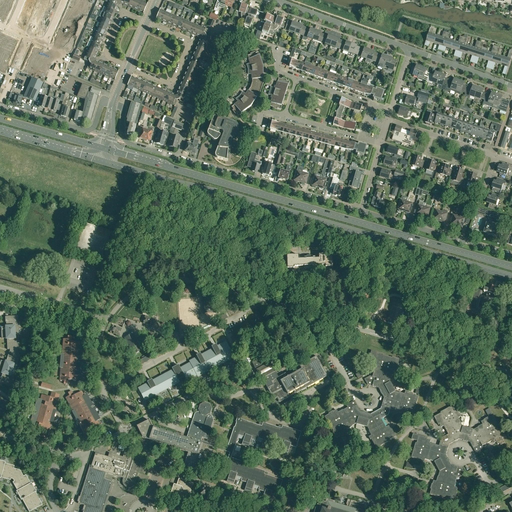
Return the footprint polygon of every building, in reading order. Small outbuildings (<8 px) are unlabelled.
[(72,0),(70,5),(78,9),(81,4),(72,0)] [(136,0),(130,0),(128,7),(133,9),(136,0)] [(136,0),(133,9),(138,11),(142,2),(137,0),(136,0)] [(217,0),(214,8),(218,9),(219,7),(224,9),(225,5),(225,6),(227,0),(217,0)] [(227,0),(225,6),(231,8),(229,13),(232,15),(237,0),(227,0)] [(147,4),(142,2),(138,11),(143,13),(143,14),(144,12),(146,6),(147,6),(147,4)] [(106,8),(115,12),(117,7),(108,3),(106,8)] [(1,4),(0,6),(0,9),(7,13),(9,8),(1,4)] [(241,18),(246,16),(245,14),(247,9),(248,6),(242,4),(241,6),(238,5),(236,11),(241,13),(241,14),(241,15),(241,16),(241,17),(241,18)] [(70,5),(68,10),(76,14),(78,9),(70,5)] [(103,7),(101,12),(113,17),(115,12),(106,8),(103,7)] [(160,9),(159,11),(157,17),(156,17),(156,19),(161,21),(165,12),(160,10),(160,9)] [(245,14),(246,16),(248,15),(253,17),(255,18),(258,12),(257,12),(258,10),(254,9),(254,11),(250,9),(250,10),(247,9),(245,14)] [(68,10),(66,15),(74,19),(76,14),(68,10)] [(111,22),(113,17),(101,12),(99,17),(102,18),(111,22)] [(165,12),(161,21),(166,23),(170,14),(165,12)] [(264,21),(266,22),(271,24),(272,26),(274,25),(276,19),(273,18),(274,18),(270,16),(270,15),(267,13),(266,15),(264,21)] [(175,16),(170,14),(166,23),(171,25),(175,16)] [(252,20),(253,17),(248,15),(246,16),(241,18),(242,18),(242,19),(242,20),(243,20),(244,21),(245,21),(245,22),(244,26),(250,28),(253,20),(252,20)] [(171,25),(176,27),(180,18),(175,16),(171,25)] [(181,16),(180,18),(176,27),(181,30),(185,20),(182,19),(183,17),(181,16)] [(277,17),(276,19),(274,25),(272,26),(274,30),(275,30),(276,29),(277,28),(277,27),(278,27),(278,26),(283,28),(285,22),(282,21),(283,19),(277,17)] [(102,18),(99,23),(109,27),(111,22),(102,18)] [(64,19),(62,24),(70,28),(72,23),(64,19)] [(190,23),(185,20),(181,30),(186,32),(190,23)] [(292,23),(288,22),(288,21),(285,29),(289,31),(294,33),(297,24),(292,23)] [(266,22),(265,25),(264,25),(262,32),(268,35),(269,30),(270,30),(270,31),(271,31),(272,31),(273,31),(273,30),(274,30),(272,26),(271,24),(266,22)] [(99,23),(97,28),(107,32),(109,27),(99,23)] [(195,25),(190,23),(186,32),(191,34),(195,25)] [(62,24),(60,29),(68,33),(70,28),(62,24)] [(302,27),(302,26),(297,24),(294,33),(299,35),(299,34),(303,36),(306,28),(306,29),(302,27)] [(200,27),(195,25),(191,34),(196,36),(200,27)] [(198,37),(199,38),(205,35),(205,34),(206,34),(208,30),(205,29),(206,27),(201,25),(200,27),(196,36),(198,37)] [(95,33),(104,37),(107,32),(97,28),(95,33)] [(306,28),(303,36),(307,37),(307,38),(312,39),(315,31),(310,29),(310,30),(306,29),(306,28)] [(426,41),(430,42),(434,44),(437,35),(432,34),(434,29),(430,28),(426,41)] [(60,29),(57,34),(66,38),(68,33),(60,29)] [(320,33),(315,31),(312,39),(317,41),(321,42),(324,35),(320,34),(320,33)] [(434,44),(443,46),(447,33),(443,32),(442,37),(437,35),(434,44)] [(10,33),(8,38),(16,42),(18,37),(10,33)] [(95,33),(93,38),(102,42),(104,37),(95,33)] [(451,34),(447,33),(443,46),(451,49),(453,41),(449,39),(451,34)] [(57,34),(55,39),(64,43),(66,38),(57,34)] [(199,40),(198,42),(208,45),(210,40),(211,38),(209,37),(207,36),(206,37),(205,35),(199,38),(199,40)] [(324,35),(321,42),(325,44),(330,46),(333,37),(328,36),(328,37),(324,35)] [(464,35),(464,37),(459,52),(467,54),(470,46),(465,44),(467,38),(468,36),(464,35)] [(451,49),(459,52),(464,37),(460,36),(458,42),(453,41),(451,49)] [(338,40),(338,39),(333,37),(330,46),(335,48),(335,47),(339,49),(342,41),(342,42),(338,40)] [(8,38),(6,43),(14,47),(16,42),(8,38)] [(91,43),(100,47),(102,42),(93,38),(91,43)] [(55,39),(53,44),(62,48),(64,43),(55,39)] [(342,41),(339,49),(343,50),(343,51),(348,53),(351,44),(346,42),(346,43),(342,42),(342,41)] [(467,54),(472,56),(476,57),(480,42),(477,41),(475,47),(470,46),(467,54)] [(198,42),(196,47),(205,50),(206,50),(207,51),(210,46),(208,45),(198,42)] [(480,42),(476,57),(484,59),(486,51),(482,50),(484,43),(480,42)] [(6,43),(4,48),(12,51),(14,47),(6,43)] [(91,43),(89,48),(98,52),(100,47),(91,43)] [(35,44),(33,49),(41,53),(43,48),(35,44)] [(351,44),(351,45),(348,53),(347,55),(352,57),(353,54),(357,55),(360,48),(356,47),(356,46),(355,46),(351,44)] [(491,53),(486,51),(484,59),(492,62),(497,47),(493,46),(491,53)] [(196,47),(194,51),(203,55),(205,50),(196,47)] [(497,47),(492,62),(500,65),(503,57),(498,55),(500,48),(497,47)] [(4,48),(2,53),(10,56),(12,51),(4,48)] [(98,52),(89,48),(87,53),(96,57),(98,52)] [(360,48),(357,55),(361,57),(366,59),(369,50),(364,49),(364,50),(360,48)] [(33,49),(31,54),(39,57),(41,53),(33,49)] [(373,52),(369,50),(366,59),(365,62),(370,63),(371,61),(371,60),(375,62),(378,54),(378,55),(374,53),(374,52),(373,52)] [(507,58),(503,57),(500,65),(509,67),(511,56),(511,50),(510,50),(507,58)] [(194,51),(192,56),(201,60),(203,55),(194,51)] [(251,69),(263,67),(258,52),(255,53),(254,52),(255,52),(250,53),(250,54),(251,54),(251,55),(247,56),(250,63),(246,64),(248,70),(251,69)] [(2,53),(0,56),(0,57),(8,61),(10,56),(2,53)] [(88,61),(89,63),(96,60),(95,58),(96,57),(87,53),(83,60),(87,62),(88,61)] [(31,54),(29,59),(37,62),(39,57),(31,54)] [(378,54),(375,62),(378,63),(377,67),(383,69),(383,68),(384,66),(387,58),(387,57),(382,55),(382,56),(378,55),(378,54)] [(190,61),(199,65),(201,60),(192,56),(190,61)] [(0,57),(0,62),(6,66),(8,61),(0,57)] [(387,57),(387,58),(384,66),(383,68),(388,69),(387,70),(392,72),(396,61),(392,60),(392,59),(391,59),(387,57)] [(29,59),(27,63),(35,67),(37,62),(29,59)] [(295,69),(298,62),(292,59),(289,67),(295,69)] [(89,64),(88,64),(87,68),(94,71),(98,62),(96,61),(96,60),(89,63),(89,64)] [(190,61),(188,66),(197,70),(199,65),(190,61)] [(103,64),(98,62),(94,71),(99,73),(103,64)] [(302,71),(304,64),(298,62),(295,69),(302,71)] [(308,73),(310,66),(311,64),(305,62),(304,64),(302,71),(308,73)] [(27,63),(24,68),(33,72),(35,67),(27,63)] [(108,66),(103,64),(99,73),(104,76),(108,66)] [(108,66),(104,76),(109,78),(113,68),(108,66)] [(186,71),(195,75),(197,70),(188,66),(186,71)] [(314,76),(317,69),(310,66),(308,73),(314,76)] [(418,79),(422,67),(417,66),(416,68),(412,67),(410,73),(414,74),(413,75),(418,77),(418,79)] [(251,85),(261,88),(263,82),(263,67),(251,69),(248,70),(248,74),(252,74),(252,82),(251,85)] [(427,69),(422,67),(418,79),(427,83),(430,74),(426,72),(427,69)] [(118,71),(113,68),(109,78),(112,79),(112,80),(111,82),(114,83),(115,78),(118,73),(119,71),(119,70),(118,71)] [(317,69),(314,76),(320,78),(323,71),(317,69)] [(186,71),(183,76),(193,80),(195,75),(186,71)] [(323,71),(320,78),(326,80),(329,73),(323,71)] [(329,73),(326,80),(333,82),(335,75),(329,73)] [(435,75),(430,74),(427,83),(432,84),(432,82),(437,84),(441,74),(436,73),(435,75)] [(446,76),(441,74),(437,84),(441,86),(440,89),(446,91),(447,87),(449,81),(445,79),(446,76)] [(335,75),(333,82),(339,85),(341,78),(335,75)] [(128,84),(127,86),(133,88),(137,79),(131,76),(132,76),(131,76),(130,78),(131,78),(128,84)] [(181,81),(191,85),(193,80),(183,76),(181,81)] [(273,92),(285,96),(289,82),(285,81),(286,80),(282,78),(282,79),(282,80),(278,78),(276,86),(275,86),(274,88),(271,87),(269,91),(273,92)] [(341,78),(339,85),(345,87),(348,80),(341,78)] [(348,78),(348,80),(345,87),(351,89),(354,82),(354,80),(348,78)] [(32,79),(24,97),(35,102),(43,83),(32,79)] [(133,88),(138,90),(142,81),(137,79),(133,88)] [(454,82),(449,81),(447,87),(446,91),(450,92),(451,90),(455,92),(456,92),(459,81),(455,79),(454,82)] [(147,83),(142,81),(138,90),(143,92),(147,83)] [(181,81),(179,86),(188,90),(191,85),(181,81)] [(360,84),(357,91),(364,94),(366,87),(366,86),(367,83),(361,81),(360,84)] [(464,83),(459,81),(456,92),(455,92),(455,93),(460,95),(461,92),(466,93),(468,87),(463,86),(464,83)] [(354,82),(351,89),(357,91),(360,84),(354,82)] [(152,85),(147,83),(143,92),(148,94),(152,85)] [(85,100),(90,88),(82,84),(77,97),(85,100)] [(157,87),(152,85),(148,94),(153,96),(157,87)] [(241,98),(250,107),(259,94),(261,88),(251,85),(250,88),(246,94),(242,92),(239,96),(241,98)] [(177,91),(186,95),(188,90),(179,86),(177,91)] [(468,87),(466,93),(465,96),(469,98),(470,96),(475,98),(478,88),(473,86),(472,89),(468,87)] [(61,87),(60,90),(73,95),(74,92),(61,87)] [(162,89),(157,87),(153,96),(158,98),(162,89)] [(366,87),(364,94),(370,96),(372,89),(366,87)] [(91,122),(92,119),(91,118),(92,116),(93,116),(93,115),(94,112),(93,112),(94,109),(95,110),(96,106),(95,106),(96,103),(97,103),(98,100),(97,99),(97,97),(98,97),(101,92),(92,89),(90,88),(85,100),(83,108),(82,108),(81,113),(82,113),(81,119),(82,120),(91,122)] [(483,90),(478,88),(475,98),(480,100),(480,99),(485,100),(487,94),(482,93),(483,90)] [(167,91),(162,89),(158,98),(163,101),(167,91)] [(372,89),(370,96),(370,95),(373,96),(372,98),(380,101),(384,92),(376,89),(375,90),(372,89),(373,89),(372,89)] [(172,93),(167,91),(163,101),(168,103),(172,93)] [(176,93),(175,94),(178,101),(179,100),(179,101),(183,103),(186,95),(177,91),(176,93)] [(277,109),(280,110),(285,96),(273,92),(269,91),(268,94),(272,96),(271,98),(272,98),(270,106),(273,107),(273,108),(272,108),(277,110),(276,109),(277,109)] [(65,95),(63,101),(61,108),(63,109),(61,116),(62,117),(64,118),(64,117),(66,118),(68,112),(69,107),(65,106),(69,94),(65,93),(65,95)] [(173,94),(172,93),(168,103),(175,106),(177,102),(176,101),(178,101),(175,94),(173,94)] [(483,104),(493,108),(497,95),(492,93),(491,96),(487,94),(485,100),(483,104)] [(22,96),(15,94),(13,103),(20,105),(22,96)] [(502,97),(497,95),(493,108),(502,111),(505,101),(501,100),(502,97)] [(236,113),(238,116),(250,107),(241,98),(239,96),(235,99),(238,102),(231,107),(233,110),(233,111),(232,110),(235,114),(236,113)] [(416,99),(407,96),(405,103),(414,106),(416,99)] [(47,98),(42,97),(39,107),(44,109),(47,98)] [(54,100),(51,111),(56,112),(59,102),(60,101),(60,99),(54,97),(54,100)] [(54,100),(47,98),(44,109),(51,111),(54,100)] [(349,109),(351,102),(341,98),(339,105),(340,105),(336,112),(342,114),(344,107),(349,109)] [(352,117),(357,118),(358,112),(359,112),(362,106),(351,102),(349,109),(354,110),(352,117)] [(130,124),(129,125),(136,127),(141,107),(139,106),(140,105),(131,103),(130,106),(131,107),(130,109),(129,109),(128,113),(129,113),(128,116),(127,116),(126,119),(127,119),(126,123),(130,124)] [(155,112),(144,107),(142,112),(153,116),(155,112)] [(410,113),(409,113),(409,110),(401,108),(399,115),(407,117),(408,115),(409,115),(410,113)] [(435,112),(428,110),(425,119),(426,119),(425,123),(426,123),(426,124),(430,126),(430,125),(431,125),(435,114),(434,114),(435,112)] [(82,113),(81,113),(76,111),(74,120),(80,122),(81,119),(82,113)] [(342,114),(336,112),(335,119),(334,119),(332,126),(343,128),(345,122),(340,120),(342,114)] [(438,114),(438,115),(435,123),(437,124),(437,123),(440,124),(443,116),(438,114)] [(214,117),(214,116),(214,115),(207,133),(207,134),(207,135),(208,135),(208,136),(213,140),(214,140),(214,141),(215,141),(216,141),(216,140),(217,140),(218,139),(220,140),(215,154),(215,155),(215,156),(215,157),(216,157),(216,158),(217,158),(228,161),(226,160),(228,148),(235,128),(236,128),(236,127),(235,126),(235,125),(234,125),(234,124),(214,117)] [(448,117),(443,116),(440,124),(440,125),(442,126),(442,124),(445,125),(445,126),(446,126),(448,117)] [(345,122),(343,128),(354,131),(356,125),(355,124),(357,118),(352,117),(350,123),(345,122)] [(454,119),(448,117),(446,126),(445,126),(445,127),(447,127),(448,126),(451,127),(454,119)] [(459,121),(454,119),(451,127),(450,128),(452,129),(453,128),(456,129),(459,121)] [(183,125),(174,121),(172,127),(181,130),(183,125)] [(464,122),(459,121),(456,129),(455,130),(457,131),(458,130),(461,131),(464,122)] [(276,131),(278,123),(272,122),(270,129),(276,131)] [(466,132),(469,124),(464,122),(461,131),(460,132),(462,132),(463,131),(466,132)] [(278,123),(276,131),(282,133),(284,125),(278,123)] [(474,126),(469,124),(466,132),(466,134),(468,134),(468,133),(471,134),(474,126)] [(136,127),(129,125),(126,135),(133,137),(136,127)] [(289,134),(291,127),(284,125),(282,133),(289,134)] [(139,138),(143,140),(145,135),(146,135),(148,128),(143,126),(143,128),(141,127),(139,133),(140,133),(139,138)] [(392,140),(402,143),(405,134),(401,133),(402,128),(396,126),(395,131),(399,133),(398,137),(393,135),(392,140)] [(479,128),(474,126),(471,134),(471,135),(473,136),(473,135),(476,136),(479,128)] [(289,134),(295,136),(297,129),(291,127),(289,134)] [(145,135),(143,140),(149,141),(152,132),(152,129),(148,128),(146,135),(145,135)] [(484,129),(479,128),(476,136),(476,137),(478,138),(478,137),(481,138),(484,129)] [(302,138),(304,130),(297,129),(295,136),(302,138)] [(483,138),(487,139),(489,131),(484,129),(481,138),(481,139),(483,139),(483,138)] [(308,139),(310,132),(304,130),(302,138),(308,139)] [(409,136),(405,134),(402,143),(412,147),(413,142),(409,140),(410,136),(415,138),(416,133),(411,131),(409,136)] [(495,133),(489,131),(487,139),(487,140),(487,141),(491,142),(491,141),(492,141),(495,133)] [(168,134),(161,132),(160,136),(158,135),(156,143),(163,145),(164,141),(165,141),(166,138),(168,134)] [(314,141),(316,134),(310,132),(308,139),(314,141)] [(316,134),(314,141),(321,143),(323,135),(316,134)] [(172,135),(168,147),(176,149),(180,138),(172,135)] [(323,135),(321,143),(327,145),(329,137),(323,135)] [(329,137),(327,145),(333,146),(335,139),(329,137)] [(335,139),(333,146),(340,148),(342,141),(335,139)] [(194,140),(193,142),(190,153),(192,153),(192,154),(193,154),(194,154),(195,154),(199,141),(194,140)] [(342,141),(340,148),(346,150),(348,142),(342,141)] [(348,142),(346,150),(353,151),(355,144),(348,142)] [(355,144),(353,151),(356,152),(355,153),(364,156),(366,146),(358,144),(357,145),(355,145),(355,144)] [(387,153),(395,155),(394,157),(400,159),(401,156),(397,155),(399,150),(389,147),(387,153)] [(258,155),(266,158),(267,152),(259,149),(258,155)] [(252,171),(257,173),(258,170),(259,170),(260,166),(261,163),(256,161),(257,156),(254,155),(252,160),(254,161),(253,164),(251,168),(252,168),(252,171)] [(421,158),(418,157),(418,156),(417,156),(416,156),(415,156),(415,159),(413,159),(412,163),(413,163),(412,166),(418,168),(419,167),(422,168),(424,161),(421,160),(421,158)] [(392,167),(395,160),(386,158),(384,164),(392,167)] [(433,161),(433,162),(429,161),(429,163),(425,162),(423,169),(427,170),(426,170),(432,172),(433,169),(435,170),(436,166),(434,165),(435,162),(434,161),(433,161)] [(268,176),(269,172),(270,172),(271,172),(271,171),(272,171),(273,170),(274,165),(272,164),(265,162),(262,170),(263,171),(262,174),(268,176)] [(499,166),(498,169),(497,169),(497,170),(497,171),(497,172),(500,173),(499,174),(503,176),(504,174),(507,175),(509,169),(508,169),(509,165),(502,163),(501,167),(499,166)] [(444,165),(443,165),(442,168),(441,167),(439,171),(441,172),(440,175),(446,176),(450,177),(452,170),(448,169),(449,167),(446,166),(446,165),(445,165),(445,164),(444,164),(444,165)] [(290,170),(286,169),(285,172),(281,171),(278,178),(279,178),(279,179),(281,180),(282,179),(287,180),(287,179),(288,180),(289,177),(288,176),(289,173),(290,170)] [(298,182),(299,182),(303,171),(297,169),(294,181),(294,182),(297,183),(298,182)] [(463,171),(463,170),(462,170),(461,170),(460,170),(457,169),(457,171),(453,170),(451,177),(454,178),(454,181),(459,183),(461,178),(463,178),(464,174),(462,174),(463,171)] [(382,170),(380,177),(389,180),(391,173),(382,170)] [(303,171),(299,182),(301,183),(301,184),(304,185),(304,184),(305,184),(308,175),(302,173),(303,171)] [(357,189),(362,173),(356,172),(352,182),(349,181),(348,186),(357,189)] [(471,173),(470,176),(468,176),(467,180),(469,180),(468,183),(474,185),(474,184),(477,185),(479,178),(476,177),(477,175),(473,174),(473,173),(472,173),(471,173)] [(317,188),(320,178),(314,177),(312,186),(312,187),(315,188),(316,187),(317,188)] [(320,178),(317,188),(319,188),(319,189),(322,190),(322,189),(323,189),(326,180),(320,178)] [(500,194),(501,190),(503,185),(505,185),(506,182),(497,179),(496,182),(494,181),(493,184),(492,184),(492,185),(491,186),(492,186),(492,187),(493,187),(492,191),(500,194)] [(335,196),(340,197),(343,187),(341,187),(342,185),(338,183),(337,186),(335,185),(333,194),(336,195),(335,196)] [(376,192),(375,195),(374,198),(373,198),(372,201),(373,201),(372,205),(374,206),(374,207),(378,208),(380,208),(382,204),(379,204),(380,200),(381,197),(382,193),(376,192)] [(489,197),(488,200),(487,200),(486,201),(487,202),(489,203),(488,208),(496,211),(497,206),(496,206),(498,200),(497,200),(499,196),(492,194),(491,197),(489,197)] [(402,211),(404,212),(407,202),(407,201),(408,198),(403,196),(398,210),(399,210),(399,211),(402,212),(402,211)] [(407,202),(404,212),(406,212),(406,213),(409,214),(409,213),(410,213),(413,204),(407,202)] [(422,217),(425,207),(419,206),(416,215),(417,215),(416,216),(419,217),(420,216),(422,217)] [(425,207),(422,217),(423,217),(423,218),(426,219),(427,218),(430,209),(425,207)] [(439,222),(443,210),(442,210),(442,212),(436,211),(433,220),(434,220),(434,221),(437,222),(437,221),(439,222)] [(443,210),(439,222),(441,222),(440,223),(444,224),(444,223),(445,223),(448,212),(443,210)] [(457,227),(459,218),(453,216),(451,225),(451,226),(454,227),(455,226),(457,227)] [(465,219),(459,218),(457,227),(458,227),(458,228),(461,229),(461,228),(462,228),(465,219)] [(487,224),(485,232),(492,234),(492,235),(494,236),(497,236),(498,236),(501,237),(502,232),(499,231),(500,228),(498,227),(499,225),(490,222),(489,225),(487,224)] [(314,258),(313,258),(313,259),(310,259),(310,260),(310,262),(309,262),(309,269),(314,269),(315,268),(315,266),(325,265),(325,267),(327,267),(327,269),(332,269),(332,258),(334,258),(334,254),(332,254),(325,254),(320,255),(318,255),(319,259),(314,259),(314,258)] [(310,259),(313,259),(313,258),(313,257),(312,256),(306,256),(305,257),(305,258),(304,258),(304,259),(299,259),(298,255),(293,256),(293,255),(286,256),(287,269),(294,268),(294,267),(304,266),(304,268),(305,269),(309,269),(309,262),(310,262),(310,260),(310,259)] [(482,293),(481,296),(484,297),(497,301),(499,294),(501,295),(502,291),(500,290),(496,288),(490,286),(488,291),(485,290),(484,293),(482,293)] [(475,313),(482,289),(474,287),(467,310),(475,313)] [(348,313),(355,314),(358,298),(351,296),(348,313)] [(211,297),(203,298),(204,314),(212,313),(211,297)] [(225,314),(216,319),(219,323),(227,318),(225,314)] [(7,350),(21,349),(19,349),(18,338),(19,338),(19,327),(18,327),(18,322),(18,316),(18,317),(5,317),(5,316),(5,323),(6,323),(6,322),(6,329),(1,330),(2,337),(7,337),(7,350)] [(145,317),(143,323),(153,326),(155,319),(145,317)] [(125,337),(133,353),(141,350),(132,333),(125,337)] [(171,335),(167,337),(172,346),(176,344),(171,335)] [(61,358),(60,361),(77,363),(78,360),(80,360),(81,348),(79,348),(80,343),(71,342),(71,340),(71,337),(68,337),(68,340),(64,339),(62,355),(63,355),(63,358),(61,358)] [(147,382),(147,383),(138,388),(145,401),(159,393),(158,391),(164,388),(165,390),(180,382),(179,381),(185,378),(186,381),(197,376),(197,377),(214,368),(214,367),(219,364),(220,365),(234,358),(225,342),(217,346),(211,348),(212,349),(201,355),(201,354),(196,357),(189,361),(190,363),(180,367),(179,365),(171,369),(172,370),(153,380),(152,379),(147,382)] [(19,355),(21,349),(7,350),(10,350),(10,352),(9,352),(5,364),(0,363),(0,364),(0,370),(3,371),(1,378),(0,378),(0,382),(11,386),(11,387),(13,381),(12,381),(14,376),(10,375),(13,365),(17,366),(20,355),(19,355)] [(383,355),(383,354),(371,351),(370,356),(373,357),(372,362),(375,363),(373,372),(375,372),(374,377),(381,379),(387,356),(383,355)] [(146,356),(137,361),(140,365),(148,360),(146,356)] [(261,380),(263,379),(268,387),(267,388),(273,400),(277,398),(279,403),(327,376),(316,356),(299,366),(303,372),(295,377),(294,375),(288,379),(285,373),(278,377),(275,372),(270,362),(267,364),(256,370),(261,380)] [(387,356),(381,379),(388,381),(389,376),(391,377),(394,368),(397,370),(399,364),(398,364),(399,359),(392,357),(392,358),(387,356)] [(267,364),(263,357),(252,363),(256,370),(267,364)] [(78,363),(77,363),(60,361),(60,368),(61,368),(60,381),(64,381),(64,384),(67,385),(68,380),(68,379),(76,380),(77,375),(79,376),(80,364),(78,363)] [(381,379),(374,377),(370,376),(364,379),(367,385),(378,388),(380,392),(381,391),(382,394),(381,394),(383,398),(380,409),(388,415),(390,407),(392,401),(394,393),(395,392),(390,382),(388,381),(381,379)] [(74,415),(75,418),(90,410),(89,408),(90,407),(89,407),(91,406),(85,395),(84,396),(81,392),(74,396),(73,396),(71,392),(68,393),(69,396),(66,398),(73,412),(74,411),(76,414),(74,415)] [(398,395),(394,393),(392,401),(415,407),(418,396),(408,393),(407,395),(399,392),(398,395)] [(37,412),(54,417),(56,411),(55,410),(59,395),(53,393),(52,393),(50,398),(42,395),(40,400),(39,399),(35,411),(37,411),(37,412)] [(367,427),(369,426),(375,422),(381,419),(388,415),(380,409),(370,414),(366,413),(366,414),(363,413),(364,412),(359,411),(354,401),(348,399),(346,406),(348,409),(351,416),(355,422),(356,424),(367,427)] [(415,407),(392,401),(390,407),(403,411),(402,415),(410,418),(413,410),(414,410),(415,407)] [(194,414),(186,439),(202,444),(226,452),(227,449),(201,441),(204,433),(209,434),(213,420),(210,414),(210,413),(212,409),(209,404),(204,402),(200,404),(199,405),(197,410),(198,412),(194,414)] [(457,415),(459,414),(454,405),(443,411),(455,431),(461,427),(459,424),(461,423),(457,415)] [(91,410),(90,410),(75,418),(78,424),(79,423),(85,435),(89,433),(91,435),(94,434),(91,429),(99,425),(97,421),(98,420),(93,409),(91,410)] [(328,424),(329,423),(331,427),(351,416),(348,409),(344,412),(342,410),(335,414),(333,411),(328,413),(328,414),(324,417),(328,424)] [(448,434),(455,431),(443,411),(440,412),(441,413),(434,417),(438,425),(442,423),(448,434)] [(54,417),(37,412),(37,415),(36,415),(34,415),(31,426),(33,427),(31,432),(40,434),(39,436),(41,436),(47,438),(51,423),(50,423),(51,419),(53,420),(54,417)] [(474,431),(478,438),(499,427),(497,422),(494,415),(489,418),(489,417),(484,420),(485,423),(478,427),(479,429),(474,431)] [(355,422),(351,416),(331,427),(333,432),(332,432),(336,438),(340,436),(341,437),(346,434),(344,431),(352,427),(350,425),(355,422)] [(236,422),(235,427),(240,429),(238,435),(244,437),(241,445),(249,447),(251,440),(257,441),(258,439),(261,426),(237,418),(235,422),(236,422)] [(381,419),(375,422),(386,443),(389,441),(389,440),(396,436),(391,428),(387,430),(381,419)] [(193,472),(202,444),(186,439),(152,427),(148,420),(136,426),(142,438),(183,452),(186,453),(186,452),(187,453),(182,468),(193,472)] [(371,439),(376,448),(386,443),(375,422),(369,426),(371,429),(368,431),(372,438),(371,439)] [(276,445),(277,442),(281,429),(263,423),(261,426),(258,439),(263,440),(261,448),(268,450),(271,443),(276,445)] [(282,426),(281,429),(277,442),(283,444),(280,451),(287,454),(290,446),(296,448),(301,432),(282,426)] [(227,460),(230,461),(231,458),(238,435),(240,429),(235,427),(234,427),(227,449),(226,452),(229,453),(227,460)] [(448,434),(441,438),(449,445),(459,439),(463,440),(463,439),(466,440),(466,441),(470,442),(475,452),(482,454),(483,448),(481,444),(478,438),(474,431),(474,430),(463,427),(461,427),(455,431),(448,434)] [(478,438),(481,444),(486,442),(487,444),(495,440),(497,445),(500,444),(501,445),(504,443),(502,439),(505,437),(502,430),(501,431),(499,427),(478,438)] [(417,441),(417,443),(416,443),(415,446),(437,453),(439,446),(427,442),(428,438),(413,434),(411,439),(417,441)] [(440,472),(442,472),(449,474),(455,476),(459,477),(465,474),(462,469),(451,465),(449,462),(448,462),(447,460),(448,459),(446,455),(449,445),(441,438),(439,446),(437,453),(435,460),(434,462),(440,472)] [(435,460),(437,453),(415,446),(411,457),(421,460),(422,458),(430,461),(431,459),(435,460)] [(78,502),(78,503),(84,505),(85,506),(82,511),(103,511),(108,498),(113,484),(115,476),(119,477),(120,478),(120,477),(124,479),(124,480),(123,481),(123,482),(124,483),(124,484),(124,485),(125,485),(125,486),(126,486),(127,487),(128,487),(129,487),(130,487),(131,487),(132,486),(133,485),(134,484),(134,483),(135,480),(136,480),(137,476),(138,473),(137,473),(138,472),(139,467),(143,468),(144,465),(140,464),(142,458),(140,458),(138,457),(131,455),(124,453),(123,455),(123,457),(116,455),(111,454),(110,458),(108,457),(107,457),(95,453),(91,468),(89,467),(88,471),(84,482),(80,497),(78,502)] [(246,463),(231,458),(230,461),(227,460),(223,472),(229,474),(226,482),(234,484),(236,477),(242,478),(245,470),(244,469),(245,465),(246,465),(246,463)] [(5,463),(5,462),(0,460),(0,478),(1,479),(1,478),(10,481),(11,479),(13,480),(14,482),(12,482),(17,491),(16,491),(17,492),(16,493),(17,495),(18,495),(21,500),(22,500),(28,511),(29,511),(42,505),(35,492),(36,492),(31,483),(30,483),(26,475),(23,476),(20,470),(14,469),(14,466),(5,463)] [(496,469),(503,465),(500,461),(494,465),(496,469)] [(259,487),(264,474),(265,471),(246,465),(245,465),(244,469),(245,470),(242,478),(241,481),(246,483),(244,491),(251,493),(254,486),(259,487)] [(449,474),(442,472),(440,477),(438,476),(435,485),(432,484),(430,489),(431,489),(430,494),(436,496),(436,495),(442,497),(449,474)] [(282,480),(264,474),(259,487),(258,490),(264,492),(261,500),(269,502),(271,494),(277,496),(282,480)] [(455,476),(449,474),(442,497),(446,498),(446,499),(453,501),(455,496),(456,497),(457,491),(454,490),(456,482),(454,481),(455,476)] [(178,499),(187,502),(193,484),(179,479),(176,486),(177,486),(176,488),(173,487),(172,489),(170,495),(178,498),(178,499)] [(509,483),(500,488),(503,492),(511,487),(509,483)] [(367,511),(365,511),(366,507),(366,505),(355,502),(355,503),(351,502),(352,501),(348,500),(346,505),(347,505),(346,507),(334,503),(334,502),(326,500),(325,503),(322,502),(317,505),(317,506),(316,506),(316,508),(317,508),(315,511),(367,511)]
